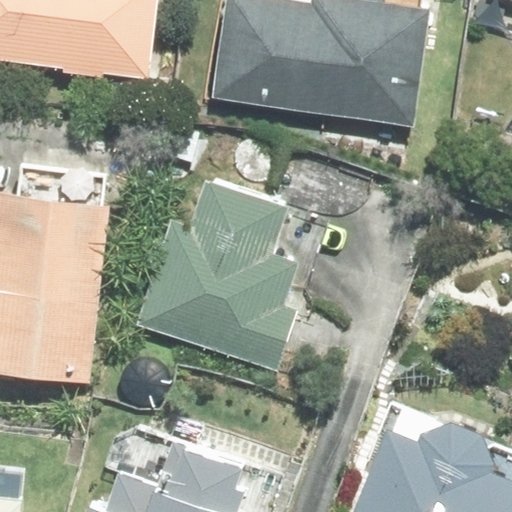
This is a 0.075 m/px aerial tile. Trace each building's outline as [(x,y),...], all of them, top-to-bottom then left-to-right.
[(0,0),(0,66),(152,88),(163,0),(0,0)] [(427,0),(229,0),(216,96),(418,126),(436,1),(427,0)] [(155,290),(141,332),(281,378),(301,317),(291,314),(305,272),(282,265),(297,222),(213,194),(197,239),(175,232),(169,252),(158,249),(146,287),(155,290)] [(0,380),(93,394),(118,219),(0,200),(0,380)] [(367,511),(511,511),(511,496),(496,489),(501,479),(491,452),(463,438),(429,451),(426,457),(398,444),(367,511)] [(194,467),(196,460),(182,454),(173,474),(170,473),(161,496),(127,482),(114,511),(255,511),(256,510),(248,507),(254,492),(194,467)]
